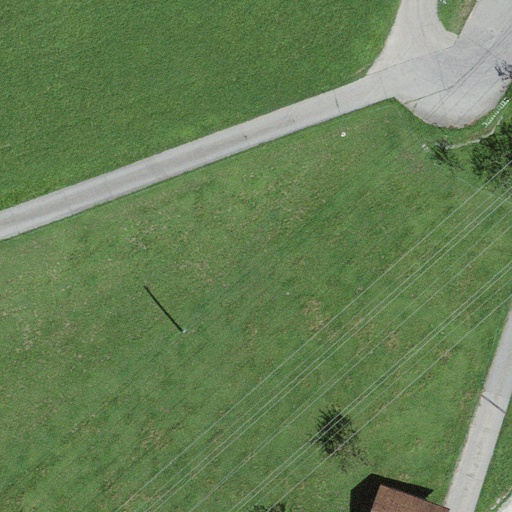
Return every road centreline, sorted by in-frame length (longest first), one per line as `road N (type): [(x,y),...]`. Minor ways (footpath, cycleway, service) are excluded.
road 1 (unclassified): [(468,511),(511,385)]
road 2 (unclassified): [(511,23),(476,58),(436,30),(441,0)]
